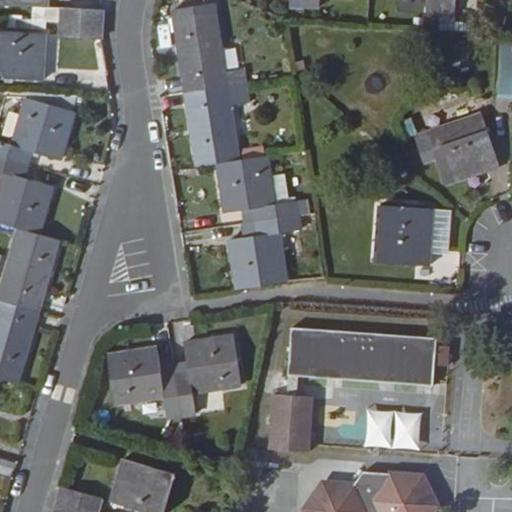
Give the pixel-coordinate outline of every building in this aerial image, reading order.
[(0,0),(0,6),(47,10),(47,0),(0,0)] [(426,0),(426,11),(440,13),(440,0),(426,0)] [(440,0),(440,13),(454,14),(454,0),(440,0)] [(97,26),(98,12),(58,9),(57,23),(97,26)] [(228,87),(218,14),(178,20),(189,93),(228,87)] [(97,40),(97,26),(57,23),(55,38),(97,40)] [(0,34),(0,79),(42,82),(45,37),(0,34)] [(511,44),(499,44),(496,100),(511,100),(511,44)] [(239,161),(228,87),(189,93),(200,167),(218,164),(239,161)] [(59,161),(74,112),(26,98),(12,147),(0,143),(0,157),(27,165),(30,152),(59,161)] [(476,114),(414,140),(424,164),(437,159),(447,183),(497,162),(476,114)] [(38,235),(52,187),(23,178),(27,165),(0,157),(0,172),(4,174),(0,187),(0,224),(19,230),(38,235)] [(275,206),(270,178),(267,157),(239,161),(218,164),(226,213),(239,211),(256,209),(258,223),(298,217),(296,203),(288,204),(275,206)] [(288,204),(284,176),(270,178),(275,206),(288,204)] [(378,207),(374,260),(430,264),(434,211),(378,207)] [(258,223),(256,209),(239,211),(241,225),(258,223)] [(286,283),(279,233),(300,230),(298,217),(258,223),(260,236),(243,238),(230,240),(237,290),(286,283)] [(260,236),(258,223),(241,225),(243,238),(260,236)] [(0,302),(36,313),(57,241),(38,235),(19,230),(0,294),(0,302)] [(0,380),(15,385),(36,313),(0,302),(0,380)] [(430,384),(432,338),(288,331),(286,377),(294,378),(430,384)] [(242,386),(235,336),(186,344),(188,363),(190,374),(176,376),(182,417),(196,416),(193,393),(242,386)] [(182,417),(176,376),(162,378),(161,367),(159,349),(109,356),(116,405),(165,397),(169,419),(182,417)] [(190,374),(188,363),(174,365),(176,376),(190,374)] [(176,376),(174,365),(161,367),(162,378),(176,376)] [(294,398),(294,378),(286,377),(286,398),(294,398)] [(308,453),(311,399),(294,398),(286,398),(271,397),(269,452),(308,453)] [(419,451),(420,414),(365,412),(364,449),(419,451)] [(124,458),(112,501),(148,511),(164,511),(176,473),(124,458)] [(323,483),(302,508),(303,511),(432,511),(439,503),(423,474),(363,472),(355,485),(323,483)] [(92,511),(96,511),(101,498),(63,488),(59,502),(92,511)] [(92,511),(59,502),(56,511),(92,511)]
